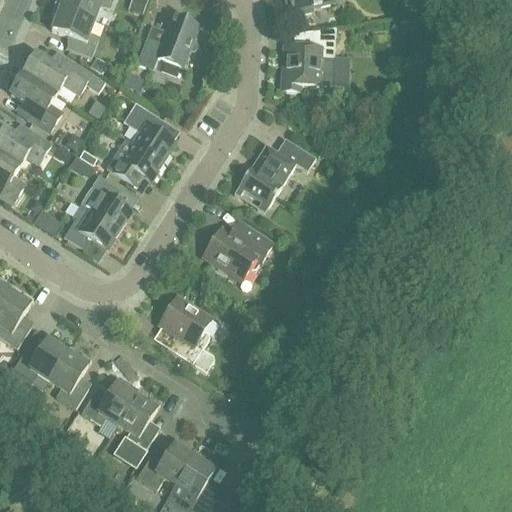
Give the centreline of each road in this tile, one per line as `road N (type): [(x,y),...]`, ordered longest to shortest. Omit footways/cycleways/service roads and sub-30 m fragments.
road 1 (residential): [(99,301),(137,284),(248,109),(253,45),(241,0)]
road 2 (residential): [(245,449),(197,417),(196,399),(105,337),(99,301)]
